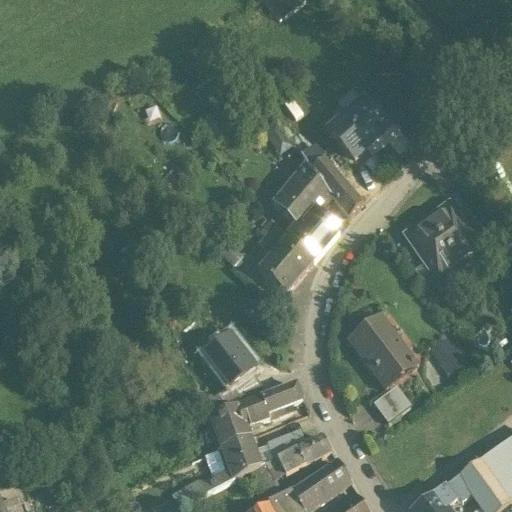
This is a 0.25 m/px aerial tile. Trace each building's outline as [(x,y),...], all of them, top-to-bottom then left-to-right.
[(458,82),(453,79),(449,84),(453,88),(458,82)] [(221,108),(208,116),(221,135),(233,127),(221,108)] [(363,108),(332,135),(355,162),(387,135),(363,108)] [(312,158),(309,154),(301,161),(304,165),(312,158)] [(312,158),(304,165),(318,185),(321,189),(331,202),(350,224),(363,209),(317,155),(312,158)] [(168,164),(149,184),(160,195),(180,175),(168,164)] [(339,237),(317,219),(331,202),(321,189),(318,185),(307,170),(275,207),(299,230),(290,239),(315,265),(339,237)] [(469,235),(451,210),(450,210),(445,210),(440,214),(439,218),(428,226),(458,268),(479,253),(481,252),(469,235)] [(458,268),(428,226),(418,233),(414,232),(408,236),(407,241),(406,242),(424,268),(435,284),(437,283),(458,268)] [(480,228),(469,235),(481,252),(479,253),(482,258),(494,250),(480,228)] [(315,265),(290,239),(276,256),(303,279),(315,265)] [(231,241),(220,253),(241,274),(252,262),(231,241)] [(276,256),(260,274),(287,297),(303,279),(276,256)] [(424,268),(414,274),(429,296),(441,288),(437,283),(435,284),(424,268)] [(345,346),(383,397),(395,388),(418,371),(380,320),(345,346)] [(432,352),(458,388),(479,373),(452,337),(432,352)] [(245,357),(231,340),(233,339),(232,338),(210,354),(224,373),(220,376),(232,391),(252,376),(258,371),(246,356),(245,357)] [(263,400),(252,376),(232,391),(202,401),(210,418),(212,417),(239,408),(263,400)] [(298,388),(263,401),(269,416),(304,403),(298,388)] [(411,410),(395,388),(383,397),(369,406),(386,429),(411,410)] [(263,401),(263,400),(239,408),(247,429),(271,421),(269,416),(263,401)] [(239,408),(212,417),(225,451),(252,440),(247,429),(239,408)] [(252,440),(225,451),(232,469),(237,483),(247,478),(263,470),(252,440)] [(322,441),(283,462),(286,469),(300,463),(304,469),(331,456),(322,441)] [(511,442),(480,466),(510,510),(511,508),(511,442)] [(289,476),(304,469),(300,463),(286,469),(289,476)] [(263,470),(247,478),(264,511),(272,508),(270,505),(269,504),(291,494),(275,464),(263,470)] [(507,511),(510,510),(480,466),(461,481),(483,511),(507,511)] [(339,468),(313,485),(315,488),(294,498),(299,508),(301,511),(313,511),(351,488),(339,468)] [(190,506),(237,483),(232,469),(184,493),(190,506)] [(445,492),(419,511),(455,511),(459,510),(445,492)] [(293,495),(270,505),(272,508),(274,511),(290,511),(299,508),(294,498),(293,495)] [(366,511),(359,500),(349,507),(352,511),(366,511)]
